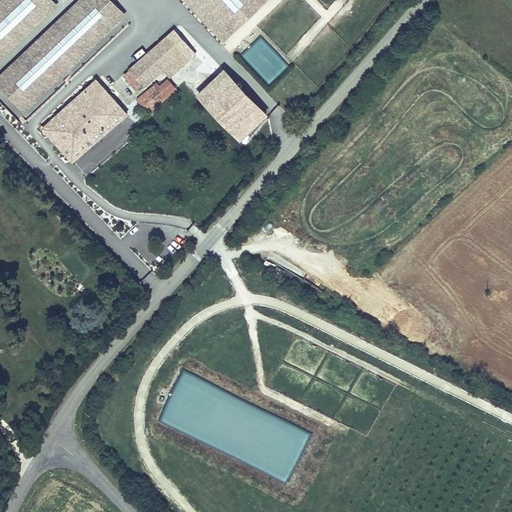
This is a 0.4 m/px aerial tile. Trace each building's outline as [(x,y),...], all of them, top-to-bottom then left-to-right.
[(0,0),(0,57),(1,59),(56,5),(51,0),(0,0)] [(80,0),(0,75),(0,86),(23,110),(125,14),(111,0),(80,0)] [(263,0),(181,0),(221,41),(263,0)] [(144,89),(164,71),(170,78),(196,55),(173,29),(128,70),(128,71),(122,77),(137,93),(143,87),(144,89)] [(269,86),(290,67),(260,35),(239,55),(269,86)] [(268,113),(225,68),(197,95),(240,140),(268,113)] [(128,113),(96,78),(41,128),(73,162),(128,113)] [(177,89),(168,79),(160,86),(156,82),(137,99),(150,114),(177,89)] [(131,119),(75,163),(86,176),(142,132),(131,119)] [(70,252),(61,260),(81,282),(90,274),(70,252)] [(187,389),(189,385),(206,395),(212,386),(184,370),(177,382),(187,389)]
